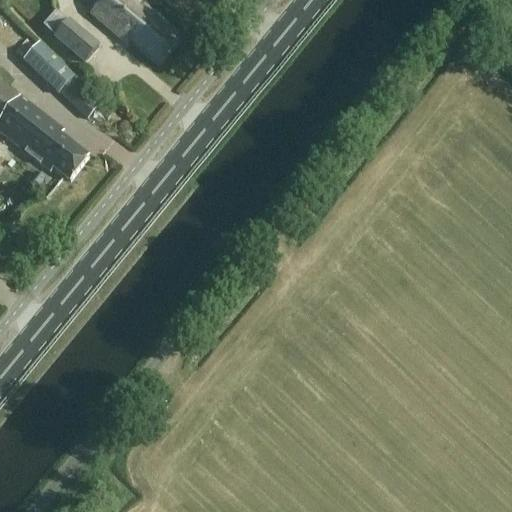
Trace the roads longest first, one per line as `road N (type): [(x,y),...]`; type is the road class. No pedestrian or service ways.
road 1 (unclassified): [(36,511),(458,0)]
road 2 (primary): [(0,380),(316,0)]
